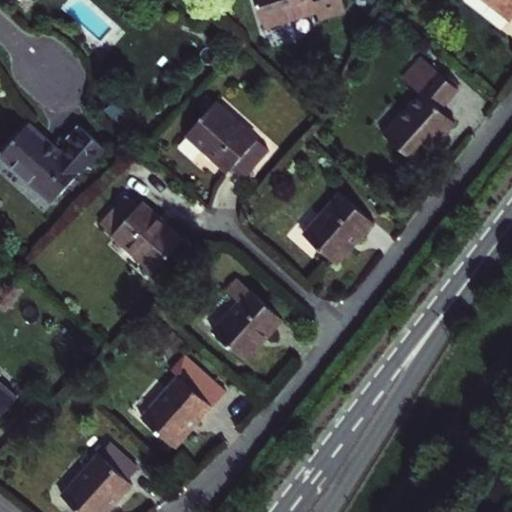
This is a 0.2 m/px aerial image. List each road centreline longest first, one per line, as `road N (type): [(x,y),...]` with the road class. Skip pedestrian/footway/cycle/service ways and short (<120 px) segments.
road 1 (residential): [(172,511),(264,426),(511,108)]
road 2 (tertiary): [(464,283),(280,511)]
road 3 (tertiary): [(329,511),(464,283)]
road 4 (unknown): [(229,211),(350,318)]
